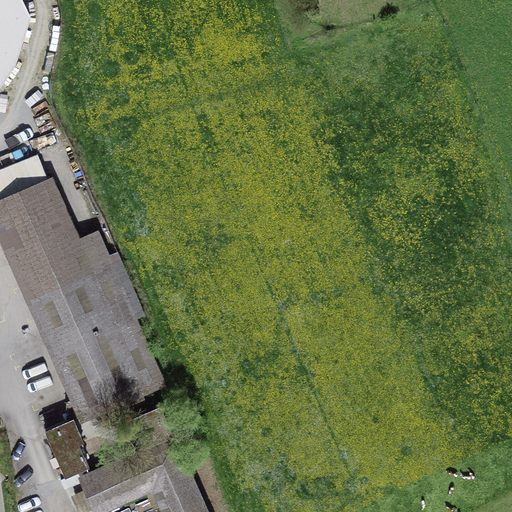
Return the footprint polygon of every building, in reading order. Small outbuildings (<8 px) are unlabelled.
[(31,16),(22,0),(0,0),(0,87),(15,66),(31,16)] [(0,167),(0,190),(1,194),(49,176),(40,153),(0,167)] [(71,183),(0,213),(0,238),(85,433),(166,398),(71,183)] [(75,416),(48,425),(65,476),(93,466),(75,416)] [(216,511),(183,445),(87,487),(97,511),(135,511),(158,503),(162,511),(216,511)]
